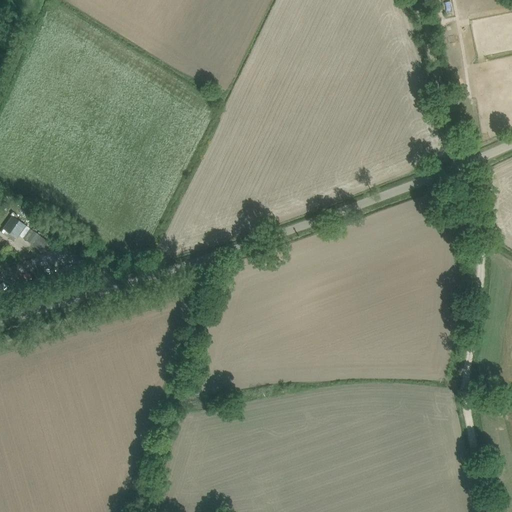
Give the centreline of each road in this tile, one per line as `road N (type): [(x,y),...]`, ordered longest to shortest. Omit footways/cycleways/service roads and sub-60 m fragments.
road 1 (unclassified): [(0,322),(214,255),(511,139)]
road 2 (track): [(462,163),(483,246),(466,360),(489,511)]
road 3 (track): [(137,511),(214,255)]
road 4 (track): [(124,284),(67,261),(0,280)]
